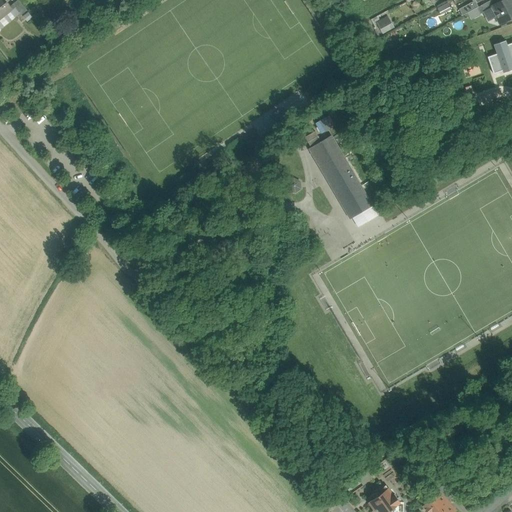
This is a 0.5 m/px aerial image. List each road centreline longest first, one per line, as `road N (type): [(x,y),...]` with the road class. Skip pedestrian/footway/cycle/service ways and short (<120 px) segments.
road 1 (residential): [(139,280),(0,126)]
road 2 (secondary): [(118,511),(0,396)]
